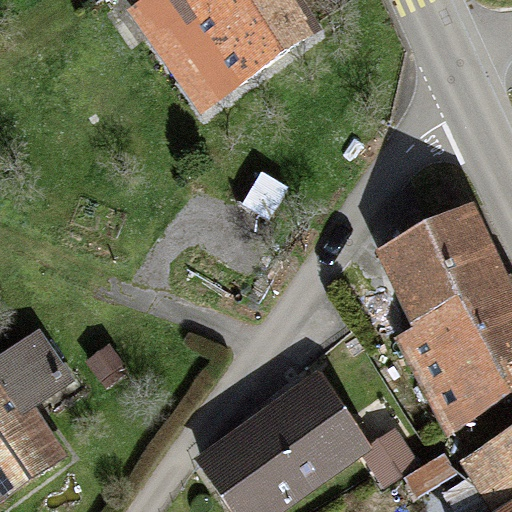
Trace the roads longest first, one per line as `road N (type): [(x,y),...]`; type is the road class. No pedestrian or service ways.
road 1 (residential): [(139,511),(457,64)]
road 2 (track): [(254,349),(0,224)]
road 3 (secondary): [(511,191),(457,64)]
